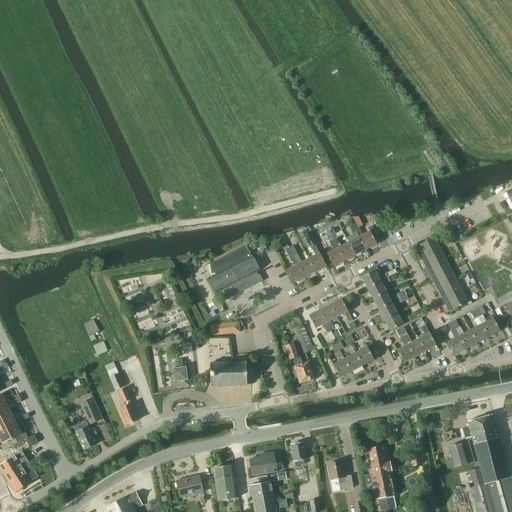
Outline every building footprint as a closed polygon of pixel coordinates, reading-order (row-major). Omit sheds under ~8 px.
[(355,230),(366,250),(377,245),(370,232),(363,236),(359,228),(355,230)] [(355,256),(366,250),(355,230),(351,231),(355,239),(349,243),(355,256)] [(315,246),(317,245),(310,233),(304,236),(310,248),(311,248),(315,246)] [(355,256),(349,243),(342,247),(337,238),(333,240),(344,261),(355,256)] [(421,258),(440,249),(434,238),(416,247),(421,258)] [(333,267),(344,261),(333,240),(330,242),(334,251),(327,254),(333,267)] [(207,278),(213,288),(216,295),(219,294),(223,302),(261,282),(257,275),(258,275),(258,274),(261,272),(253,256),(252,257),(246,245),(209,265),(215,275),(207,278)] [(311,248),(316,256),(309,259),(315,272),(326,266),(315,246),(311,248)] [(293,247),(289,249),(294,257),(298,255),(293,247)] [(289,248),(285,250),(290,259),(294,257),(289,249),(289,248)] [(445,259),(440,249),(421,258),(427,269),(445,259)] [(302,263),(298,255),(294,257),(305,278),(315,272),(309,259),(302,263)] [(294,257),(290,259),(294,267),(287,271),(294,283),(305,278),(294,257)] [(451,270),(445,259),(427,269),(433,280),(451,270)] [(456,281),(451,270),(433,280),(438,290),(456,281)] [(362,278),(368,289),(389,278),(386,274),(378,278),(374,271),(362,278)] [(389,278),(368,289),(373,300),(386,293),(383,287),(391,283),(389,278)] [(462,292),(456,281),(438,290),(444,301),(462,292)] [(468,302),(462,292),(444,301),(449,312),(460,307),(461,309),(467,306),(465,304),(468,302)] [(400,300),(400,299),(398,295),(390,300),(386,293),(373,300),(379,310),(400,300)] [(341,299),(330,305),(337,318),(344,314),(348,322),(352,320),(341,299)] [(385,321),(397,314),(393,307),(402,303),(400,300),(379,310),(385,321)] [(330,321),(337,318),(330,305),(320,311),(335,339),(339,337),(330,321)] [(420,308),(413,312),(414,314),(416,317),(423,314),(423,313),(422,311),(421,308),(420,308)] [(474,311),(489,337),(500,331),(493,319),(486,322),(483,315),(482,316),(478,309),(474,311)] [(335,339),(320,311),(309,317),(316,329),(323,325),(331,341),(335,339)] [(477,343),(489,337),(474,311),(471,312),(474,320),(477,327),(471,330),(477,343)] [(397,314),(385,321),(390,332),(411,321),(409,317),(401,321),(397,314)] [(499,318),(504,327),(508,325),(503,316),(499,318)] [(89,337),(99,332),(94,320),(83,325),(89,337)] [(477,343),(471,330),(464,334),(460,327),(459,327),(456,321),(452,323),(466,349),(477,343)] [(219,325),(221,335),(240,333),(239,323),(219,325)] [(455,355),(466,349),(452,323),(448,324),(452,332),(451,332),(455,339),(448,342),(455,355)] [(211,336),(221,335),(219,325),(210,326),(211,336)] [(419,339),(425,352),(436,346),(425,325),(421,327),(426,335),(419,339)] [(306,352),(313,349),(309,338),(308,339),(305,329),(304,330),(303,326),(298,328),(299,332),(297,332),(300,342),(302,341),(306,352)] [(425,352),(419,339),(412,343),(405,330),(401,332),(415,357),(425,352)] [(404,363),(415,357),(401,332),(397,334),(404,347),(397,351),(404,363)] [(104,342),(93,346),(97,356),(107,351),(104,342)] [(313,379),(314,378),(309,362),(302,364),(300,357),(299,357),(294,343),(285,347),(289,360),(297,358),(299,365),(294,367),(300,383),(307,381),(309,383),(313,381),(313,379)] [(367,347),(356,353),(363,366),(374,360),(367,347)] [(351,372),(363,366),(356,353),(344,359),(351,372)] [(351,372),(344,359),(333,365),(340,378),(351,372)] [(175,382),(188,380),(186,367),(183,368),(182,361),(175,362),(176,369),(173,369),(175,382)] [(211,387),(251,385),(251,377),(246,377),(246,362),(231,363),(211,364),(211,378),(211,387)] [(118,373),(110,377),(110,378),(115,391),(124,387),(119,374),(118,373)] [(127,425),(138,420),(129,400),(130,400),(126,389),(118,392),(123,403),(125,402),(127,407),(120,409),(127,425)] [(96,422),(103,419),(93,398),(80,404),(86,417),(92,414),(96,422)] [(10,405),(0,409),(0,418),(13,413),(10,405)] [(14,415),(0,422),(0,425),(2,429),(18,421),(14,415)] [(469,428),(463,430),(465,439),(472,437),(496,430),(492,417),(493,417),(492,416),(491,416),(492,416),(468,423),(469,428)] [(86,422),(73,428),(74,429),(84,450),(97,444),(87,423),(86,422)] [(19,424),(4,432),(8,441),(17,436),(20,441),(31,435),(27,430),(23,432),(19,424)] [(481,469),(467,473),(471,488),(485,484),(509,478),(496,430),(472,437),(481,469)] [(38,443),(35,436),(29,439),(33,446),(38,443)] [(304,443),(302,443),(301,442),(297,443),(296,445),(291,445),(294,462),(295,461),(296,466),(304,465),(304,460),(306,460),(304,443)] [(468,464),(463,444),(449,448),(455,468),(468,464)] [(368,467),(370,476),(380,474),(392,472),(387,446),(369,449),(372,466),(368,467)] [(0,466),(0,468),(8,481),(18,475),(15,471),(22,467),(25,472),(30,469),(31,469),(27,461),(28,461),(22,452),(0,466)] [(49,461),(44,453),(38,457),(43,464),(49,461)] [(252,476),(277,472),(274,453),(263,455),(263,457),(249,460),(252,476)] [(411,456),(414,467),(420,465),(418,455),(411,456)] [(340,491),(353,488),(351,476),(345,477),(342,462),(328,465),(331,480),(338,479),(340,491)] [(218,501),(238,498),(233,466),(214,469),(218,501)] [(36,478),(30,469),(25,472),(22,467),(15,471),(18,475),(8,481),(16,493),(32,483),(31,481),(36,478)] [(385,498),(388,509),(396,508),(394,496),(396,496),(392,472),(380,474),(383,490),(387,489),(388,498),(385,498)] [(370,476),(364,477),(366,486),(372,484),(375,500),(377,499),(380,511),(388,509),(385,498),(388,498),(387,489),(383,490),(380,474),(370,476)] [(180,498),(203,493),(199,476),(176,482),(180,498)] [(471,488),(477,511),(511,511),(511,488),(509,478),(485,484),(471,488)] [(253,499),(272,495),(270,483),(251,486),(253,499)] [(134,511),(133,510),(142,505),(136,493),(106,507),(107,511),(134,511)] [(275,511),(272,495),(253,499),(255,511),(275,511)] [(310,502),(310,511),(318,511),(317,501),(310,502)] [(355,511),(364,511),(363,503),(354,504),(355,511)]
